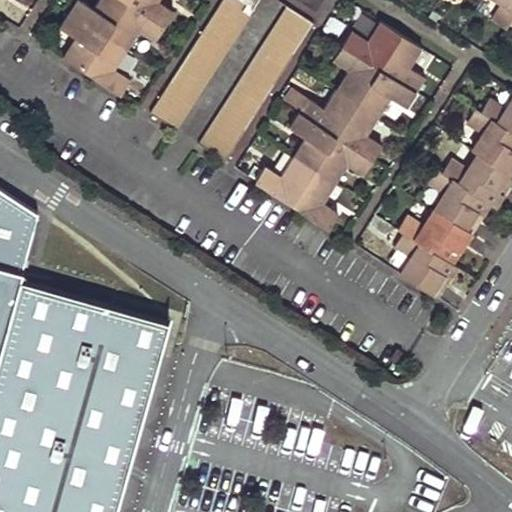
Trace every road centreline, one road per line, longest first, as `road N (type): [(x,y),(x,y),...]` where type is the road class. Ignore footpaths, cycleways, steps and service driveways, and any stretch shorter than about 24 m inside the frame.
road 1 (residential): [(0,157),(409,416)]
road 2 (residential): [(511,261),(409,416)]
road 3 (residential): [(409,416),(511,507)]
